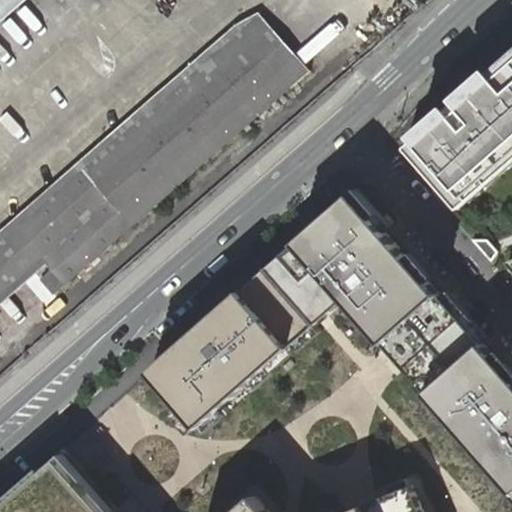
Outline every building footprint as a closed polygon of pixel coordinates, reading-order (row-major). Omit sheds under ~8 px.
[(230,29),(4,232),(34,265),(60,294),(306,73),(255,16),(230,29)] [(511,53),(409,144),(464,205),(511,162),(511,53)] [(442,284),(353,183),(297,233),(145,367),(194,423),(314,317),(347,288),(386,333),(431,383),(511,474),(511,363),(487,335),(442,284)] [(4,232),(0,235),(0,295),(34,265),(4,232)] [(511,255),(500,260),(511,273),(511,255)] [(0,511),(113,511),(53,448),(29,470),(0,495),(0,511)] [(427,511),(413,481),(368,501),(372,511),(427,511)] [(344,511),(272,511),(257,494),(236,511),(372,511),(368,501),(344,511)]
